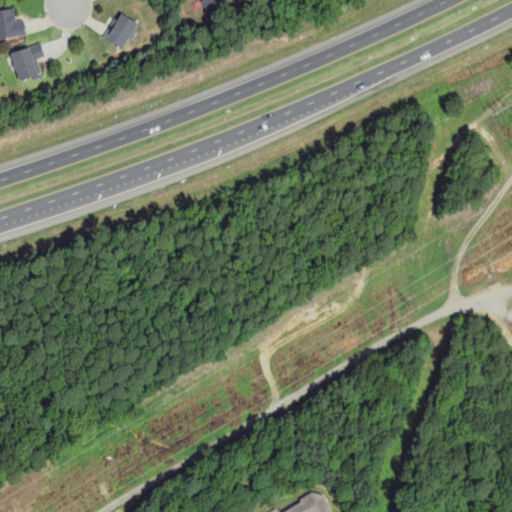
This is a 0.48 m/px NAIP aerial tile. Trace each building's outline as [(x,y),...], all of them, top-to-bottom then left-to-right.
[(199,0),(210,14),(231,0),(199,0)] [(0,38),(25,36),(24,18),(15,19),(14,9),(0,10),(0,38)] [(104,40),(125,50),(139,23),(118,12),(104,40)] [(10,51),(18,82),(41,76),(37,59),(44,57),(41,44),(10,51)] [(332,511),(321,490),(279,511),(276,506),(264,511),(332,511)]
